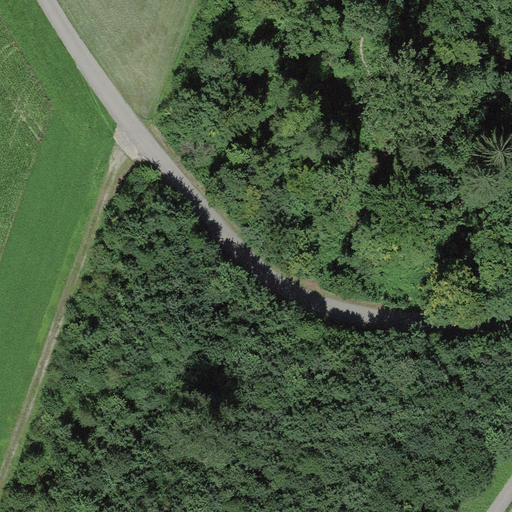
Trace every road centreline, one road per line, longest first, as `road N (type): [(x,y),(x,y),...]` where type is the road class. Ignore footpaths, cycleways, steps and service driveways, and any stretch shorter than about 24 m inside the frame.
road 1 (track): [(50,0),(125,118),(220,228),(294,295)]
road 2 (track): [(294,295),(395,323),(511,322)]
